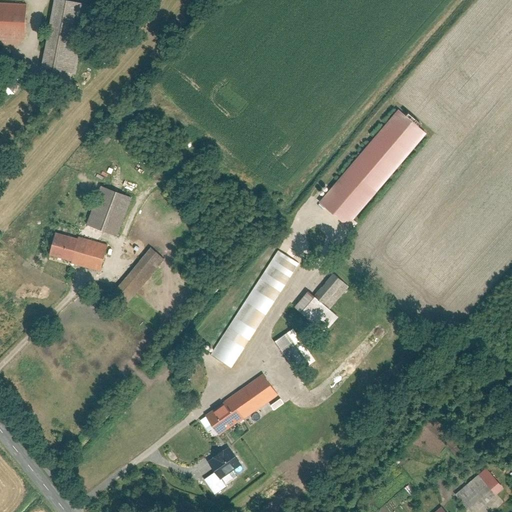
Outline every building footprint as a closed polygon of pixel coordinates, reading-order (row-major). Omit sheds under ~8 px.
[(84,4),(61,0),(54,0),(40,72),(75,79),(81,52),(75,51),(84,4)] [(0,39),(25,40),(27,5),(0,4),(0,39)] [(399,110),(318,203),(351,232),(358,224),(354,221),(428,135),(399,110)] [(101,188),(87,228),(120,240),(134,200),(101,188)] [(57,234),(50,258),(73,264),(72,265),(101,273),(109,246),(79,237),(79,240),(57,234)] [(166,261),(150,248),(110,296),(126,309),(166,261)] [(299,264),(279,251),(211,355),(232,368),(299,264)] [(310,293),(296,309),(328,335),(341,319),(310,293)] [(293,330),(276,342),(299,375),(316,362),(293,330)] [(263,376),(206,416),(221,437),(277,396),(263,376)] [(205,466),(212,475),(204,481),(215,496),(239,480),(237,476),(247,469),(232,447),(205,466)] [(474,511),(502,488),(486,469),(456,494),(471,511),(474,511)] [(405,488),(400,492),(404,497),(409,494),(405,488)]
